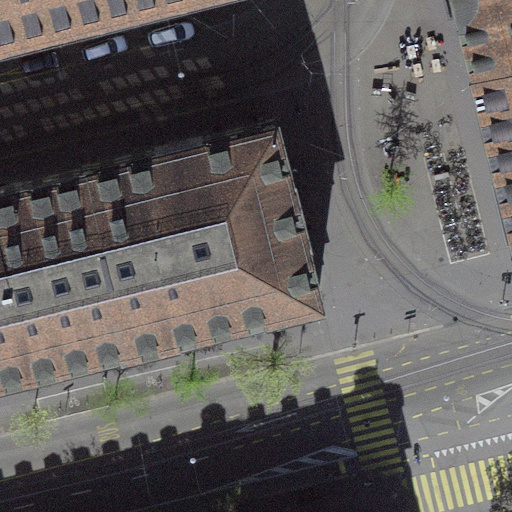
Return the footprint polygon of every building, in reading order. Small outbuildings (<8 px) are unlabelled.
[(0,0),(0,32),(50,20),(44,0),(0,0)] [(44,0),(50,20),(130,0),(44,0)] [(475,65),(476,69),(511,60),(511,0),(458,0),(462,13),(464,13),(470,39),(476,64),(475,65)] [(511,60),(476,69),(477,73),(478,73),(502,170),(502,171),(504,179),(510,201),(511,201),(511,206),(511,60)] [(0,371),(2,371),(22,366),(22,367),(45,361),(68,356),(68,355),(88,350),(100,347),(120,342),(124,341),(125,344),(139,340),(159,334),(160,335),(174,332),(173,330),(177,329),(197,324),(212,321),(212,320),(231,316),(246,312),(266,307),(270,306),(271,308),(285,305),(285,303),(305,299),(320,296),(314,273),(309,253),(309,252),(304,233),(305,232),(303,221),(302,222),(294,191),(295,190),(292,180),(290,180),(285,161),(284,161),(279,139),(280,139),(274,118),(265,120),(265,121),(203,137),(203,135),(185,140),(185,141),(172,144),(171,143),(153,147),(154,149),(91,164),(91,163),(82,166),(82,168),(24,182),(23,181),(9,184),(10,186),(0,188),(0,371)]
